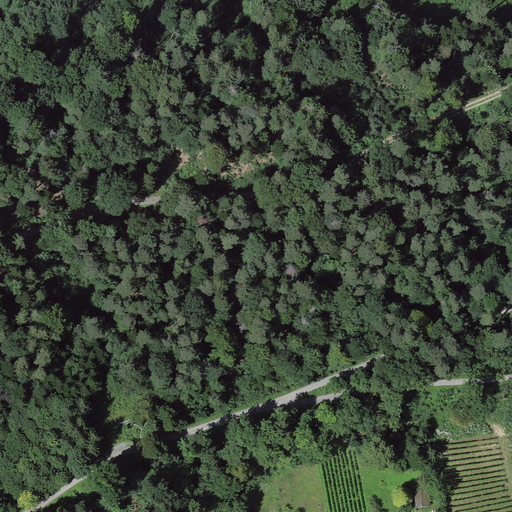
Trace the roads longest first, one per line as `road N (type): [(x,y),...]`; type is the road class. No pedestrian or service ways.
road 1 (track): [(0,245),(83,215),(167,200),(284,198),(341,173),(389,138),(511,89)]
road 2 (track): [(511,307),(251,409)]
road 3 (track): [(511,378),(366,388),(251,409)]
road 4 (track): [(251,409),(114,454),(27,511)]
